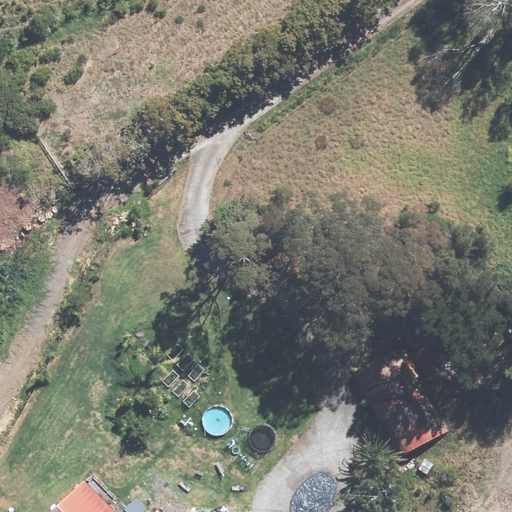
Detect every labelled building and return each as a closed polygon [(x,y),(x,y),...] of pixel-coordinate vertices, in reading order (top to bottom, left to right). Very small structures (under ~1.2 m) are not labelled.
[(376,335),(385,348),(395,340),(386,328),(376,335)] [(353,371),(399,458),(448,431),(402,345),(353,371)] [(511,362),(494,383),(511,398),(511,362)] [(476,372),(457,380),(476,420),(495,412),(476,372)] [(419,470),(427,475),(434,466),(426,461),(419,470)] [(51,511),(115,511),(84,480),(51,511)]
